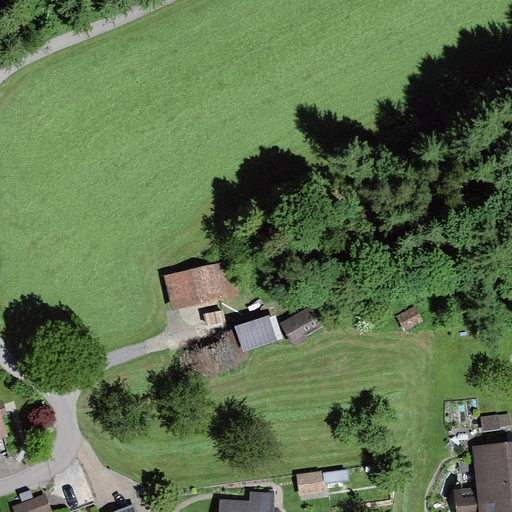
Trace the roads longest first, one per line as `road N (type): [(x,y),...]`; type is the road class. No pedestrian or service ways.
road 1 (residential): [(0,348),(65,398),(73,432),(52,469),(0,488)]
road 2 (residential): [(142,0),(0,75)]
